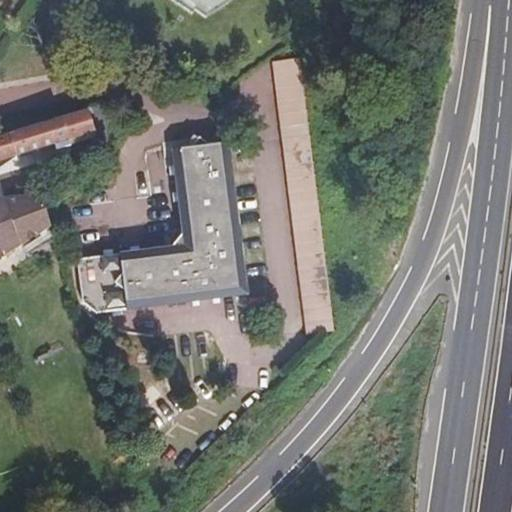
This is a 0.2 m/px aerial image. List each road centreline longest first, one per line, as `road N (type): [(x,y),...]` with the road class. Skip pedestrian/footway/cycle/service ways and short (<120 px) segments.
road 1 (trunk): [(474,0),(434,207),(406,283),(369,352),(229,511)]
road 2 (trunk): [(501,0),(439,511)]
road 3 (trunk): [(493,511),(511,356)]
